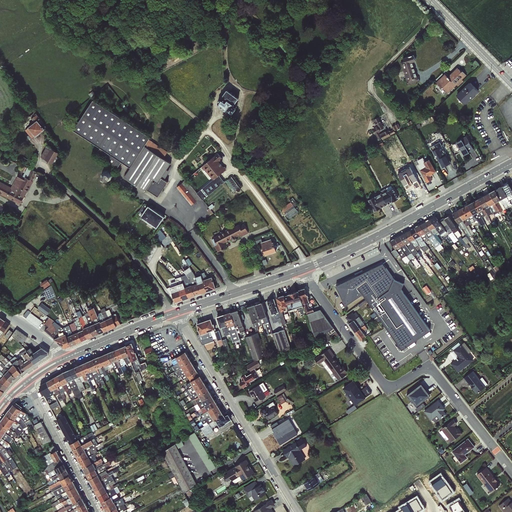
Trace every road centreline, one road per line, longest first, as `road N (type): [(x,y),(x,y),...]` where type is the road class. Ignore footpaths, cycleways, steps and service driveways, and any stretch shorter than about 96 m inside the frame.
road 1 (residential): [(511,470),(429,365),(387,389),(304,269)]
road 2 (residential): [(296,511),(174,312)]
road 3 (primary): [(511,162),(304,269)]
road 4 (unclassified): [(174,312),(118,238),(50,174)]
road 5 (residential): [(26,381),(98,511)]
road 6 (primary): [(304,269),(174,312)]
road 7 (primary): [(174,312),(62,359)]
